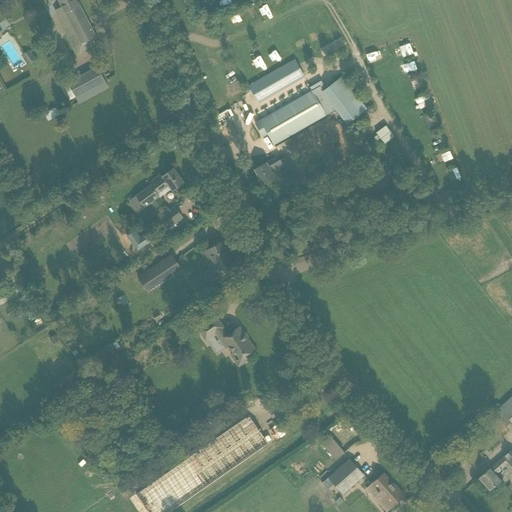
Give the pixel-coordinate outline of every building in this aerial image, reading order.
[(59,19),(58,19),(76,54),(98,42),(76,0),(58,0),(64,10),(57,14),(59,19)] [(298,15),(301,26),(310,24),(308,13),(298,15)] [(335,39),(326,45),(331,52),(340,47),(335,39)] [(303,77),(294,60),(248,86),(258,103),(303,77)] [(414,60),(404,63),(408,74),(417,71),(414,60)] [(68,83),(79,103),(108,88),(97,67),(68,83)] [(322,91),(347,124),(366,109),(342,77),(322,91)] [(255,123),(262,137),(268,134),(274,145),(326,115),(312,91),(255,123)] [(44,114),(48,121),(60,114),(55,107),(44,114)] [(277,156),(277,157),(266,163),(254,169),(263,184),(286,171),(278,156),(277,156)] [(457,167),(446,171),(449,181),(461,177),(457,167)] [(184,182),(173,168),(162,177),(160,174),(149,183),(151,185),(129,202),(135,210),(137,213),(159,196),(157,194),(169,186),(172,191),(176,188),(184,182)] [(154,221),(163,233),(183,218),(174,207),(167,211),(166,209),(157,215),(159,218),(154,221)] [(140,238),(135,231),(127,237),(137,251),(152,241),(147,233),(140,238)] [(212,247),(205,251),(209,258),(212,256),(219,270),(223,268),(232,264),(221,243),(212,247)] [(137,276),(148,292),(181,270),(170,254),(137,276)] [(211,273),(199,279),(204,289),(218,281),(214,273),(213,272),(211,273)] [(245,356),(254,349),(239,327),(227,335),(222,328),(223,327),(215,317),(207,322),(198,329),(205,339),(215,332),(226,347),(229,346),(233,352),(231,354),(238,366),(248,359),(245,356)] [(111,343),(105,347),(108,351),(114,347),(111,343)] [(511,395),(498,408),(511,423),(511,395)] [(136,494),(148,511),(170,511),(268,444),(249,416),(136,494)] [(323,445),(330,459),(341,454),(334,440),(323,445)] [(500,481),(494,475),(508,463),(511,467),(511,453),(510,451),(490,469),(489,468),(479,478),(489,490),(500,481)] [(349,458),(328,477),(342,494),(364,475),(349,458)] [(402,494),(398,489),(383,473),(371,484),(366,488),(386,511),(403,496),(402,494)]
